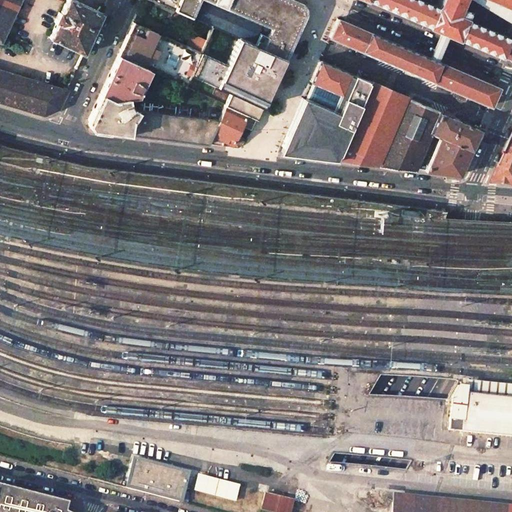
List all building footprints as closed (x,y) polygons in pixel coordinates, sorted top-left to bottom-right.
[(0,0),(0,42),(1,43),(3,39),(6,31),(20,0),(0,0)] [(55,23),(49,37),(83,54),(102,12),(75,0),(65,0),(60,12),(59,12),(54,22),(55,23)] [(153,0),(173,9),(176,0),(153,0)] [(298,1),(295,0),(176,0),(173,9),(211,26),(241,39),(284,58),(302,20),(304,15),(298,1)] [(370,0),(428,25),(436,6),(421,0),(370,0)] [(436,5),(436,6),(428,25),(441,31),(448,34),(456,38),(457,37),(511,60),(511,57),(511,44),(506,42),(508,37),(465,18),(468,10),(459,6),(461,0),(466,0),(510,23),(511,19),(511,10),(511,8),(511,0),(439,0),(437,6),(436,5)] [(429,57),(337,18),(328,37),(490,106),(499,87),(436,60),(429,57)] [(133,21),(117,55),(147,68),(184,85),(189,74),(199,52),(186,45),(133,21)] [(434,45),(429,57),(436,60),(441,48),(448,34),(441,31),(434,45)] [(191,34),(186,45),(199,52),(205,40),(191,34)] [(274,81),(284,58),(241,39),(230,65),(220,88),(264,106),(274,81)] [(189,74),(220,88),(230,65),(199,52),(189,74)] [(114,99),(135,95),(147,68),(117,55),(100,92),(114,99)] [(320,158),(336,159),(368,82),(366,81),(367,79),(357,75),(356,77),(348,73),(349,72),(318,59),(310,79),(309,79),(308,80),(313,82),(309,90),(305,100),(300,98),(284,133),(285,133),(280,144),(303,155),(304,153),(320,157),(320,158)] [(66,91),(0,70),(0,101),(44,114),(57,108),(60,101),(66,91)] [(336,159),(416,170),(431,133),(429,132),(438,110),(369,80),(368,82),(336,159)] [(114,99),(100,92),(88,120),(93,129),(128,134),(130,121),(137,109),(129,106),(127,102),(127,99),(134,98),(135,95),(114,99)] [(221,113),(141,102),(137,109),(130,121),(128,134),(207,143),(221,113)] [(224,105),(221,113),(207,143),(222,145),(224,141),(231,144),(230,146),(238,148),(245,144),(246,139),(236,134),(240,125),(251,130),(256,119),(224,105)] [(479,128),(438,110),(429,132),(431,133),(438,135),(424,170),(458,175),(479,128)] [(511,146),(497,180),(511,181),(511,146)] [(511,391),(457,386),(450,397),(447,430),(511,436),(511,391)] [(187,473),(133,458),(125,487),(180,502),(187,473)] [(197,473),(193,490),(235,501),(239,484),(197,473)] [(63,511),(66,503),(63,502),(0,485),(0,511),(63,511)] [(289,511),(293,500),(265,493),(261,510),(269,511),(289,511)] [(511,511),(391,500),(390,511),(511,511)]
